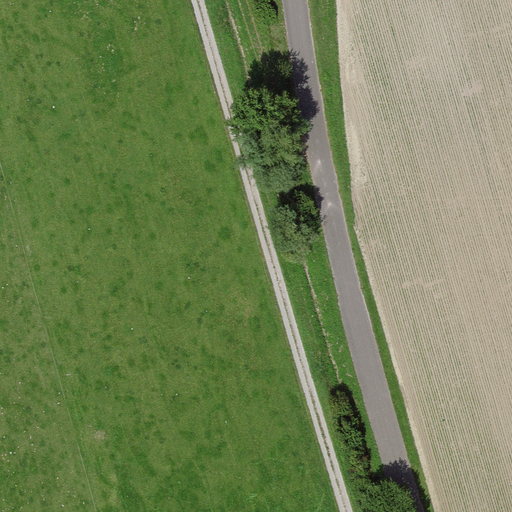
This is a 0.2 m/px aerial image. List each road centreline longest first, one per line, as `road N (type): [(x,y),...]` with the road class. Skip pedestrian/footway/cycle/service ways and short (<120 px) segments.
road 1 (track): [(346,511),(197,0)]
road 2 (track): [(416,511),(353,283),(303,0)]
road 3 (track): [(336,195),(295,142),(262,69),(247,0)]
road 4 (track): [(330,165),(330,0)]
